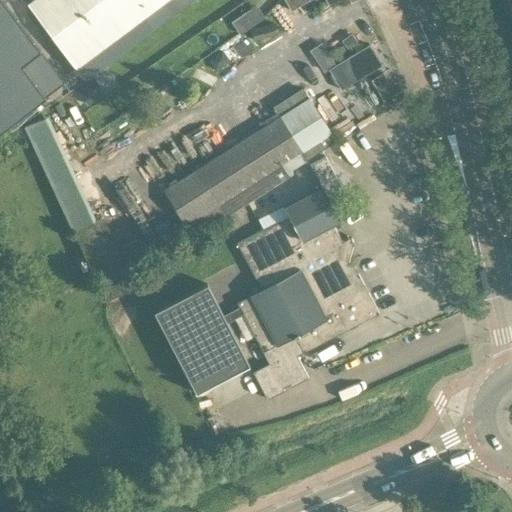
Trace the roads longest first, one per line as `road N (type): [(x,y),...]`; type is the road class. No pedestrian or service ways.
road 1 (residential): [(511,356),(417,0)]
road 2 (tertiary): [(302,511),(483,431)]
